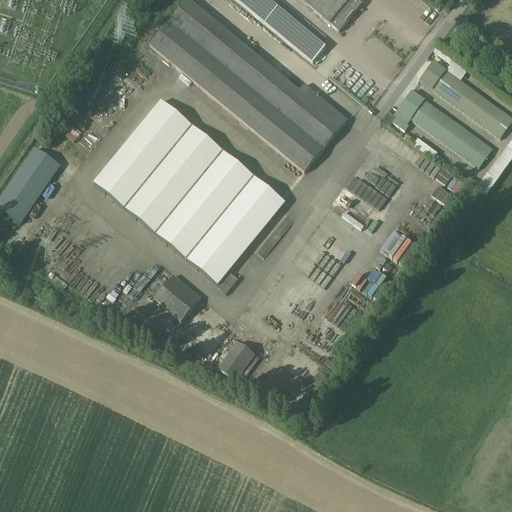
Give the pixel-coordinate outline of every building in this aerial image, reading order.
[(297,0),(338,34),(362,6),(354,0),(297,0)] [(150,49),(305,175),(348,123),(304,87),(299,93),(188,2),(150,49)] [(313,65),(327,49),(277,6),(269,15),(276,21),(273,24),(272,23),(267,20),(264,24),(313,65)] [(419,83),(499,143),(511,125),(511,122),(433,64),(419,83)] [(397,113),(477,173),(492,153),(411,94),(397,113)] [(237,282),(229,274),(285,206),(161,104),(93,186),(217,288),(226,296),(237,282)] [(393,124),(396,117),(389,114),(386,121),(393,124)] [(413,147),(434,161),(439,154),(418,140),(413,147)] [(488,199),(511,164),(511,140),(477,191),(488,199)] [(60,169),(35,151),(0,202),(0,212),(20,226),(60,169)] [(365,201),(361,204),(367,212),(372,209),(365,201)] [(386,262),(397,270),(411,249),(401,242),(386,262)] [(154,302),(182,325),(201,301),(174,278),(154,302)] [(217,373),(235,386),(255,359),(237,345),(217,373)]
